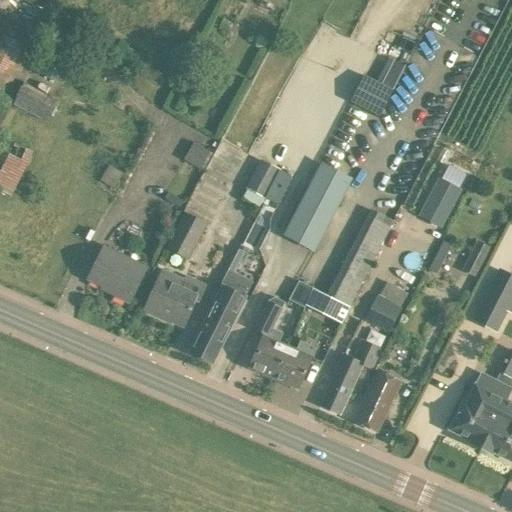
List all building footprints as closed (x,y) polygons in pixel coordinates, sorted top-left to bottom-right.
[(11,20),(0,16),(0,94),(24,43),(23,43),(29,30),(11,20)] [(70,67),(41,53),(33,70),(63,83),(70,67)] [(388,57),(383,68),(376,82),(363,76),(350,102),(380,117),(405,65),(388,57)] [(57,104),(22,86),(12,105),(47,123),(57,104)] [(185,100),(177,96),(170,108),(179,112),(185,100)] [(0,143),(0,192),(11,197),(30,152),(2,139),(0,143)] [(210,153),(193,143),(183,160),(200,170),(210,153)] [(265,199),(280,171),(260,160),(245,188),(265,199)] [(352,182),(322,166),(285,236),(315,252),(352,182)] [(291,178),(280,171),(265,199),(276,205),(291,178)] [(440,229),(461,191),(439,179),(418,217),(440,229)] [(393,222),(372,211),(317,319),(339,330),(393,222)] [(207,224),(186,214),(168,249),(189,260),(207,224)] [(490,248),(476,241),(461,271),(474,278),(490,248)] [(147,270),(105,249),(90,278),(114,290),(112,293),(131,303),(147,270)] [(511,310),(511,277),(499,271),(474,319),(495,330),(506,310),(511,312),(511,310)] [(186,282),(164,272),(146,310),(185,327),(197,300),(199,302),(206,286),(188,278),(186,282)] [(245,298),(225,288),(192,353),(213,363),(245,298)] [(400,310),(382,301),(370,323),(387,333),(400,310)] [(275,377),(288,348),(279,344),(283,334),(269,328),(265,338),(263,337),(250,367),(275,377)] [(288,348),(275,377),(299,388),(312,358),(311,358),(315,347),(300,341),(296,351),(288,348)] [(381,350),(364,342),(356,361),(345,355),(321,405),(341,414),(364,365),(372,369),(381,350)] [(401,382),(380,372),(356,422),(378,432),(401,382)] [(475,385),(466,403),(463,401),(448,430),(470,441),(469,444),(480,449),(505,400),(511,386),(511,378),(504,374),(503,375),(499,384),(481,374),(475,385)] [(511,403),(505,400),(480,449),(492,455),(493,453),(511,462),(511,403)]
